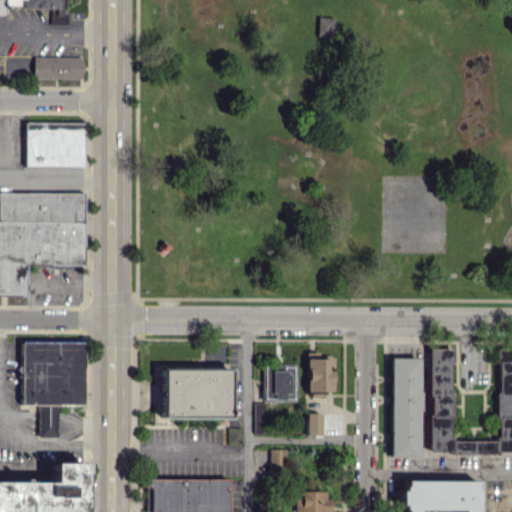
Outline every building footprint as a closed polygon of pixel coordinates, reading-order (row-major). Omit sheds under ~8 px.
[(316,35),(332,36),(334,17),(318,16),(316,35)] [(32,79),(81,78),(81,56),(31,56),(32,79)] [(82,122),(23,121),(22,165),(81,166),(82,122)] [(82,192),(0,191),(0,294),(24,295),(25,264),(81,265),(82,192)] [(19,404),(37,404),(36,436),(56,436),(56,404),(81,404),(81,341),(19,341),(19,404)] [(427,452),(511,451),(511,348),(495,348),(495,440),(449,440),(449,348),(426,348),(427,452)] [(303,392),(329,392),(330,358),(318,358),(318,352),(304,351),(303,392)] [(387,456),(416,457),(416,357),(388,357),(387,456)] [(291,400),(292,367),(277,366),(277,367),(263,367),(262,399),(291,400)] [(227,368),(158,369),(158,418),(228,417),(227,368)] [(262,402),(252,402),(252,431),(263,431),(262,402)] [(319,434),(319,412),(303,412),(303,434),(319,434)] [(267,470),(284,470),(284,448),(267,448),(267,470)] [(0,511),(81,511),(81,462),(48,462),(48,481),(0,480),(0,511)] [(225,511),(226,478),(146,477),(145,511),(225,511)] [(296,511),(329,511),(330,498),(324,497),(324,490),(291,490),(291,511),(296,511)] [(506,511),(506,494),(487,494),(487,511),(506,511)]
